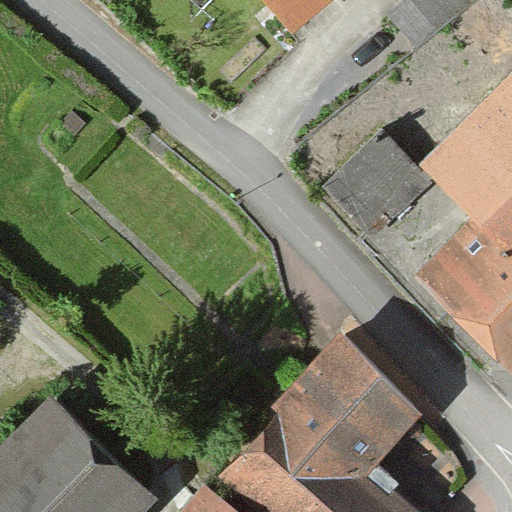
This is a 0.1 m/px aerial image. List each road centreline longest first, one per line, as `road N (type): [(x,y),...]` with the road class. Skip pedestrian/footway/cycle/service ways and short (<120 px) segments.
road 1 (residential): [(511,441),(247,177),(36,0)]
road 2 (track): [(116,400),(0,298)]
